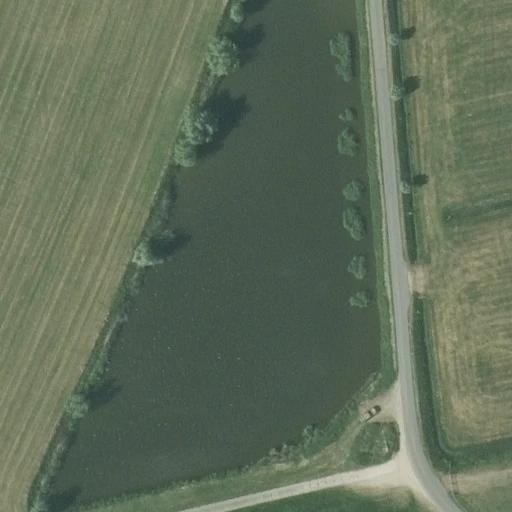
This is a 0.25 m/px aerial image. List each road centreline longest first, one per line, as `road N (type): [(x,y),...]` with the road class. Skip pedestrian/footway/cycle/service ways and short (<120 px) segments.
road 1 (unclassified): [(452,511),(415,460),(374,0)]
road 2 (track): [(200,511),(415,460)]
